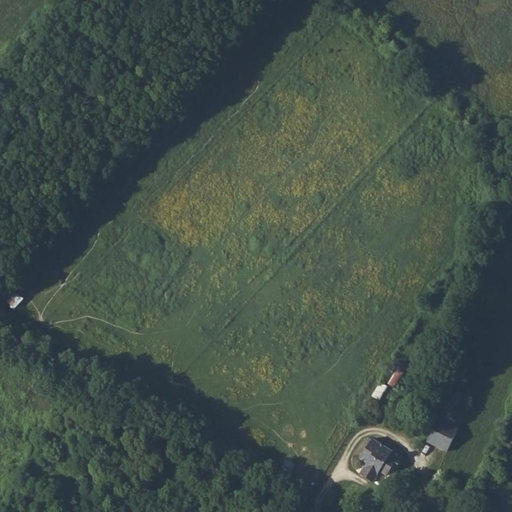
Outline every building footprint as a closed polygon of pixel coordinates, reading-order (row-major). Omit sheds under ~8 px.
[(15,308),(24,299),(9,285),(1,294),(15,308)] [(388,387),(380,382),(373,394),(381,398),(388,387)] [(366,406),(374,411),(379,404),(370,399),(366,406)] [(428,442),(448,452),(459,429),(438,419),(428,442)] [(387,475),(394,465),(387,460),(390,455),(392,451),(372,439),(360,458),(366,463),(360,474),(373,482),(380,471),(387,475)] [(394,465),(397,467),(400,462),(390,455),(387,460),(394,465)]
